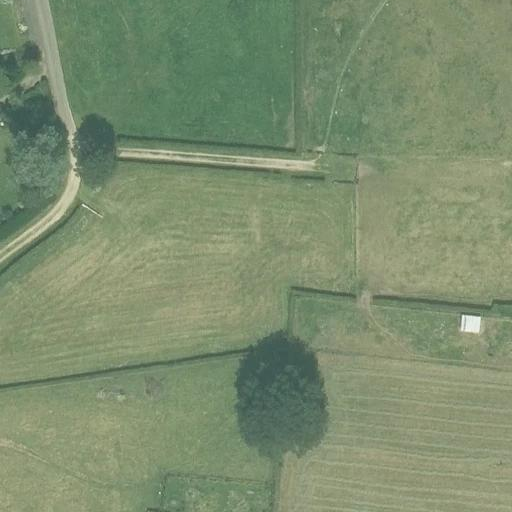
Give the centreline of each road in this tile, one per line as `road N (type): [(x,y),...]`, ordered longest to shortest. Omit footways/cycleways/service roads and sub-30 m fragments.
road 1 (track): [(313,160),(72,141)]
road 2 (unclassified): [(72,141),(41,0)]
road 3 (track): [(0,256),(61,204),(72,141)]
